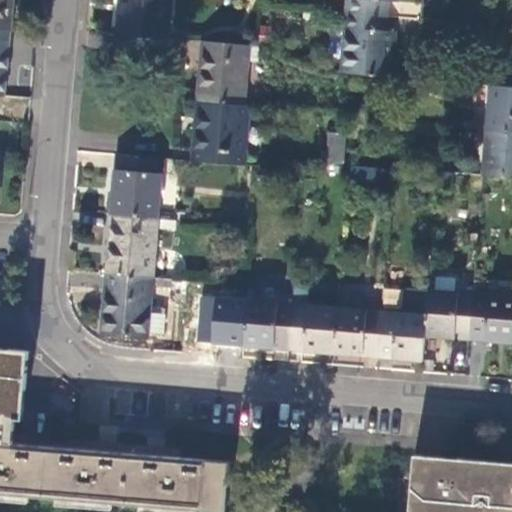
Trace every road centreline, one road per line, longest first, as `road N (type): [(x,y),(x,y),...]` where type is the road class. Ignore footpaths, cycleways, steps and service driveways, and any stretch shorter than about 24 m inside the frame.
road 1 (residential): [(511,400),(83,367),(48,337)]
road 2 (residential): [(49,237),(66,0)]
